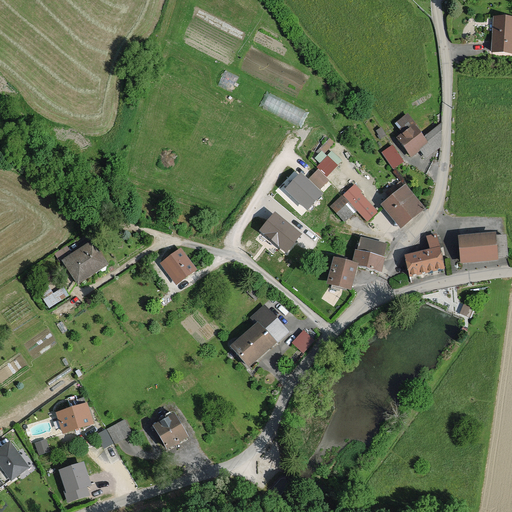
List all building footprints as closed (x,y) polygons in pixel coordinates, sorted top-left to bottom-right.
[(494,52),(511,52),(511,19),(495,19),(494,52)] [(422,146),(428,142),(424,136),(414,123),(411,125),(412,127),(399,138),(412,154),(422,146)] [(424,136),(428,142),(422,146),(427,154),(442,143),(443,136),(444,129),(444,123),(443,123),(424,136)] [(324,161),(331,147),(325,144),(318,158),(324,161)] [(394,167),(404,161),(393,144),(383,151),(394,167)] [(327,176),(339,164),(329,155),(318,167),(327,176)] [(329,179),(319,169),(312,177),(321,187),(329,179)] [(321,195),(302,176),(289,190),(308,208),(321,195)] [(401,190),(405,186),(399,179),(395,182),(401,190)] [(346,193),(351,199),(359,192),(359,191),(362,189),(356,182),(346,193)] [(406,223),(423,209),(405,186),(401,190),(387,201),(388,202),(384,205),(400,225),(405,222),(406,223)] [(350,201),(358,209),(360,211),(368,220),(378,210),(373,204),(368,199),(359,191),(359,192),(350,201)] [(349,200),(351,199),(346,193),(332,206),(337,212),(349,200)] [(358,209),(350,201),(338,213),(346,220),(358,209)] [(275,211),(259,230),(287,253),(303,234),(275,211)] [(462,261),(508,256),(507,235),(503,235),(461,239),(462,255),(462,261)] [(411,274),(444,267),(437,236),(429,238),(431,251),(407,257),(410,271),(411,274)] [(366,253),(383,257),(387,245),(361,238),(359,245),(368,248),(366,253)] [(94,266),(107,258),(95,240),(67,259),(80,279),(96,268),(94,266)] [(63,259),(73,250),(68,245),(58,253),(63,259)] [(368,248),(359,245),(355,260),(350,258),(349,262),(336,259),(330,281),(350,286),(356,266),(380,272),(383,257),(366,253),(368,248)] [(177,281),(195,268),(181,249),(163,262),(177,281)] [(66,286),(45,298),(50,306),(71,294),(66,286)] [(161,304),(172,296),(167,289),(156,296),(161,304)] [(259,323),(244,335),(260,354),(283,334),(287,330),(265,306),(253,316),(259,323)] [(303,351),(315,340),(305,331),(293,342),(303,351)] [(249,364),(260,354),(244,335),(232,345),(249,364)] [(65,431),(92,423),(84,396),(77,398),(80,407),(59,413),(65,431)] [(167,445),(186,434),(174,414),(164,420),(162,418),(154,423),(167,445)] [(115,441),(132,432),(124,418),(108,427),(115,441)] [(105,448),(114,443),(107,430),(98,435),(105,448)] [(0,458),(2,461),(0,461),(0,474),(5,481),(28,464),(11,439),(0,447),(0,458)] [(38,445),(41,454),(49,452),(46,442),(38,445)] [(59,470),(66,490),(64,491),(68,503),(91,495),(88,487),(93,485),(85,462),(59,470)]
